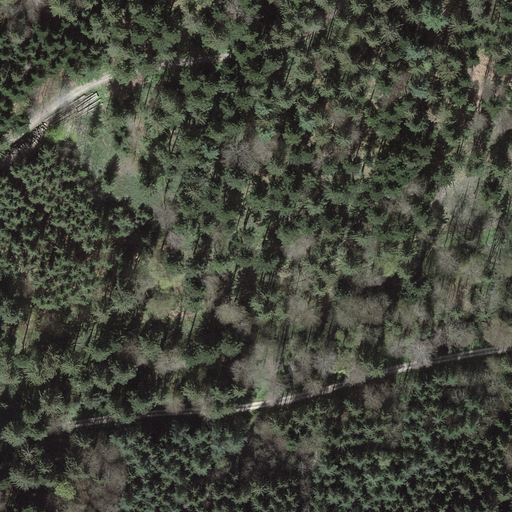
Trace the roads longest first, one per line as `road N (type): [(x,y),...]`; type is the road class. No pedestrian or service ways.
road 1 (track): [(511,346),(252,404),(0,435)]
road 2 (track): [(0,148),(89,83),(286,43),(342,0)]
road 3 (track): [(276,291),(436,224),(468,229),(511,211)]
road 4 (track): [(511,129),(436,224)]
